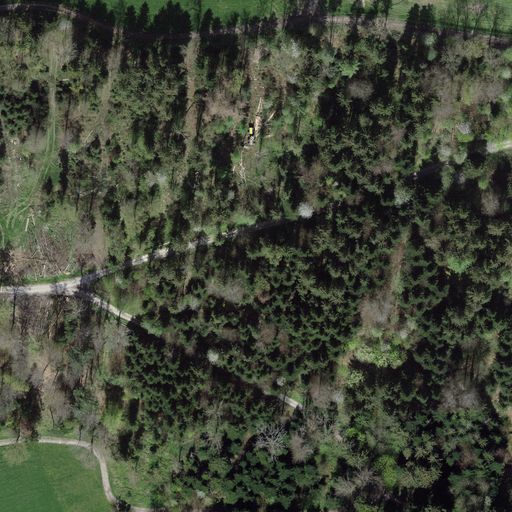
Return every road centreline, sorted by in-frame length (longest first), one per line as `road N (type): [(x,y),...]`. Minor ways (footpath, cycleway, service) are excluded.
road 1 (track): [(511,40),(356,20),(134,37),(43,5),(0,8)]
road 2 (track): [(511,144),(67,289)]
road 3 (track): [(384,491),(331,429),(286,399),(67,289)]
road 4 (track): [(308,511),(127,508),(109,496),(95,450),(32,439),(0,443)]
